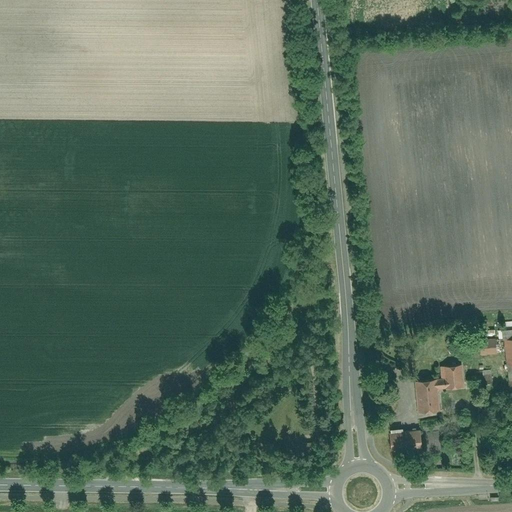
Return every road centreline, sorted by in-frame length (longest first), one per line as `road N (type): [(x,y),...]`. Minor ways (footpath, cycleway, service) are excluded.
road 1 (tertiary): [(358,466),(317,0)]
road 2 (tertiary): [(0,486),(336,490)]
road 3 (residential): [(511,488),(390,488)]
